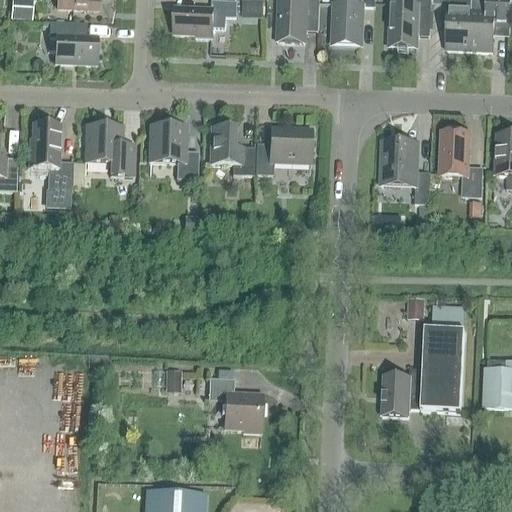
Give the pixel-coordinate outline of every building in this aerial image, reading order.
[(33,1),(13,0),(11,0),(10,22),(31,23),(33,1)] [(56,0),(56,11),(98,13),(98,0),(56,0)] [(277,46),(303,47),(304,34),(317,35),(318,0),(304,0),(305,2),(279,1),(277,46)] [(374,10),(374,0),(352,0),(353,7),(333,6),(332,45),(360,46),(362,9),(374,10)] [(430,0),(431,2),(448,3),(445,54),(468,55),(470,0),(430,0)] [(470,0),(468,55),(492,56),(493,31),(509,32),(510,0),(470,0)] [(429,39),(431,2),(416,1),(416,6),(390,4),(389,46),(415,47),(416,38),(429,39)] [(225,21),(236,21),(237,4),(210,3),(210,13),(174,11),(173,38),(195,39),(195,42),(212,43),(212,24),(225,24),(225,21)] [(263,4),(241,3),(241,16),(262,17),(263,4)] [(95,68),(97,42),(85,41),(85,27),(49,25),(48,41),(55,41),(54,67),(95,68)] [(29,153),(28,171),(48,172),(47,194),(45,194),(45,210),(69,211),(70,194),(71,195),(72,167),(59,166),(60,128),(32,127),(31,153),(29,153)] [(133,181),(134,150),(122,150),(122,130),(85,129),(84,166),(110,167),(110,180),(133,181)] [(197,183),(198,156),(185,155),(186,130),(149,129),(148,166),(176,167),(176,183),(197,183)] [(253,180),(254,151),(234,151),(234,132),(210,131),(209,168),(232,169),(232,179),(253,180)] [(310,167),(311,134),(270,133),(269,148),(256,147),(254,178),(272,179),(273,165),(310,167)] [(469,137),(441,135),(439,179),(462,180),(461,200),(480,201),(481,172),(467,172),(469,137)] [(511,138),(496,138),(494,179),(511,179),(511,138)] [(414,208),(428,208),(429,176),(415,176),(416,147),(382,146),(381,187),(414,188),(414,208)] [(0,194),(16,195),(17,162),(0,161),(0,194)] [(200,220),(186,220),(185,238),(200,239),(200,220)] [(383,220),(372,220),(372,231),(383,231),(383,220)] [(407,317),(422,317),(423,303),(408,302),(407,317)] [(432,310),(431,333),(464,334),(465,312),(432,310)] [(464,334),(431,333),(424,332),(422,373),(409,373),(409,381),(383,380),(381,420),(408,421),(408,412),(420,413),(420,414),(460,416),(464,334)] [(511,365),(487,364),(485,411),(511,412),(511,365)] [(180,374),(166,374),(165,395),(180,396),(180,374)] [(260,438),(262,398),(233,397),(234,383),(208,382),(207,405),(225,405),(223,434),(242,434),(242,437),(260,438)] [(160,496),(158,511),(204,511),(205,498),(160,496)]
